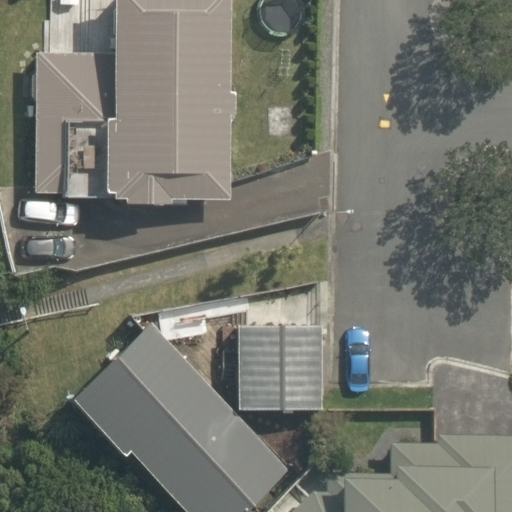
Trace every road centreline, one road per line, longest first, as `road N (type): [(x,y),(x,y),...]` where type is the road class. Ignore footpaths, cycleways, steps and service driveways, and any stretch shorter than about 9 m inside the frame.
road 1 (residential): [(399,309),(398,124)]
road 2 (residential): [(398,124),(397,0)]
